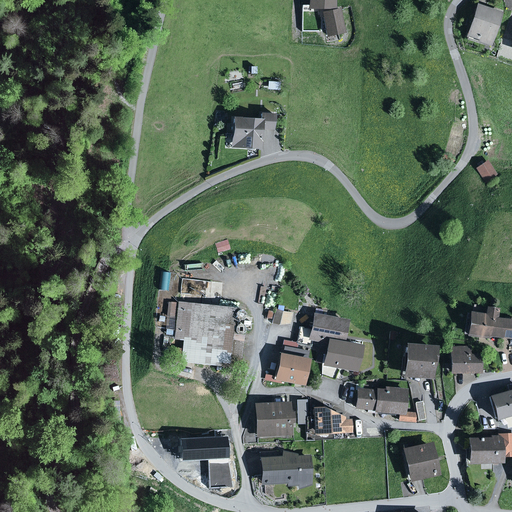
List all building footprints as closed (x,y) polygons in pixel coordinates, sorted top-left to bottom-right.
[(338,0),(310,0),(310,9),(339,9),(338,0)] [(505,10),(480,3),(471,35),(496,42),(505,10)] [(339,9),(326,11),(330,35),(349,31),(345,8),(339,9)] [(266,81),(265,89),(279,90),(280,82),(266,81)] [(282,112),(266,111),(266,117),(239,115),(236,145),(268,148),(270,126),(280,127),(282,112)] [(502,173),(490,158),(479,167),(491,182),(502,173)] [(242,308),(184,299),(175,358),(233,367),(242,308)] [(169,300),(169,315),(177,315),(177,300),(169,300)] [(511,317),(501,316),(502,307),(486,306),(485,312),(469,310),(467,335),(511,339),(511,317)] [(316,309),(310,339),(329,342),(330,337),(350,341),(355,317),(316,309)] [(308,340),(313,312),(304,311),(299,338),(308,340)] [(330,337),(329,342),(325,362),(362,369),(367,344),(350,341),(330,337)] [(439,347),(400,344),(398,373),(436,376),(439,347)] [(482,353),(472,353),(472,345),(450,345),(450,372),(483,371),(482,353)] [(310,359),(283,354),(277,381),(305,387),(310,359)] [(389,392),(377,391),(375,414),(398,416),(398,420),(414,422),(414,414),(405,413),(407,389),(390,388),(389,392)] [(375,414),(377,391),(358,389),(356,409),(367,410),(367,413),(375,414)] [(511,390),(490,396),(497,421),(511,416),(511,390)] [(351,416),(331,406),(318,407),(319,415),(312,416),(310,398),(301,398),(303,424),(310,423),(311,433),(321,432),(321,435),(357,431),(356,418),(351,418),(351,416)] [(256,403),(257,438),(293,437),(292,402),(256,403)] [(428,404),(419,405),(422,425),(431,423),(428,404)] [(500,462),(500,457),(511,456),(511,431),(498,431),(498,437),(466,437),(466,461),(500,462)] [(432,442),(400,448),(407,480),(438,474),(432,442)] [(315,454),(304,454),(287,449),(286,456),(265,457),(266,482),(292,481),(292,484),(302,484),(303,488),(316,483),(315,454)]
